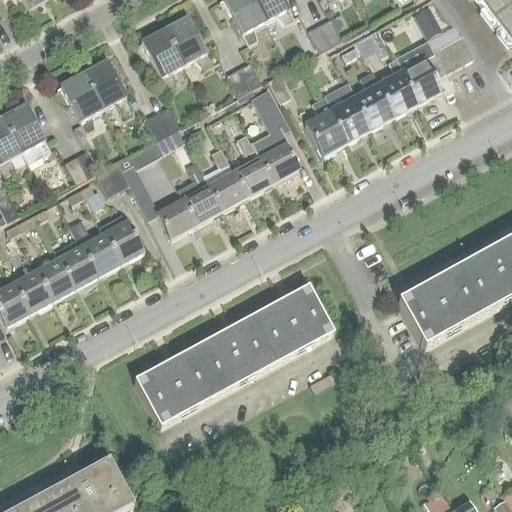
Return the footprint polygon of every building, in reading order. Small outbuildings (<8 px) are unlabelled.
[(17,0),(25,13),(47,0),(17,0)] [(251,34),(262,28),(247,0),(223,0),(225,4),(222,6),(246,51),(254,47),(251,34)] [(277,0),(247,0),(262,28),(273,22),(281,32),(292,27),(277,0)] [(490,0),(471,0),(478,9),(490,0)] [(511,0),(490,0),(478,9),(511,53),(511,0)] [(317,31),(328,53),(340,46),(329,25),(317,31)] [(162,38),(180,72),(192,65),(201,76),(210,71),(185,26),(162,38)] [(317,59),(328,53),(317,31),(305,37),(317,59)] [(169,78),(180,72),(162,38),(140,50),(164,95),(173,91),(169,78)] [(462,42),(451,48),(464,70),(474,64),(462,42)] [(416,112),(441,98),(434,86),(444,80),(432,58),(426,48),(411,56),(395,64),(402,77),(402,78),(398,80),(416,112)] [(454,75),(464,70),(451,48),(442,53),(454,75)] [(355,52),(341,60),(345,68),(359,60),(355,52)] [(444,80),(454,75),(442,53),(432,58),(444,80)] [(392,125),(416,112),(398,80),(402,78),(402,77),(395,64),(387,69),(394,82),(378,90),(374,92),(392,125)] [(247,69),(235,75),(247,97),(259,91),(247,69)] [(81,83),(99,116),(111,109),(120,120),(128,115),(104,70),(81,83)] [(236,103),(247,97),(235,75),(224,81),(236,103)] [(371,77),(363,82),(358,85),(365,97),(354,103),(351,104),(369,137),(392,125),(374,92),(378,90),(371,77)] [(290,103),(278,80),(266,87),(279,109),(290,103)] [(87,123),(99,116),(81,83),(58,95),(82,140),(91,135),(87,123)] [(345,150),(369,137),(351,104),(354,103),(347,90),(339,94),(346,107),(330,116),(327,118),(345,150)] [(267,95),(251,104),(270,138),(250,150),(258,165),(272,190),(298,176),(284,150),(287,148),(279,133),(286,130),(267,95)] [(323,103),(316,107),(310,110),(317,123),(304,130),(322,163),(345,150),(327,118),(330,116),(323,103)] [(154,119),(166,141),(177,135),(166,113),(154,119)] [(18,159),(20,158),(26,170),(39,163),(48,159),(23,114),(0,126),(18,159)] [(153,148),(166,141),(154,119),(141,126),(153,148)] [(6,166),(18,159),(0,126),(0,180),(1,183),(10,179),(6,166)] [(252,155),(244,140),(234,145),(243,160),(252,155)] [(227,169),(219,154),(209,159),(217,174),(227,169)] [(72,164),(83,186),(95,180),(84,158),(72,164)] [(71,192),(83,186),(72,164),(60,170),(71,192)] [(246,204),(272,190),(258,165),(232,179),(246,204)] [(201,183),(193,168),(183,173),(192,188),(201,183)] [(118,177),(127,192),(128,192),(134,203),(145,197),(130,170),(118,177)] [(127,192),(118,177),(115,171),(105,176),(117,197),(127,192)] [(106,203),(117,197),(105,176),(95,182),(106,203)] [(220,218),(246,204),(232,179),(206,193),(220,218)] [(197,198),(192,188),(175,197),(181,207),(195,232),(220,218),(206,193),(197,198)] [(88,191),(77,197),(82,204),(92,198),(88,191)] [(15,223),(0,195),(0,223),(3,229),(15,223)] [(70,211),(82,204),(77,197),(66,203),(70,211)] [(169,246),(195,232),(181,207),(155,221),(169,246)] [(43,215),(31,222),(35,229),(47,223),(43,215)] [(24,235),(35,229),(31,222),(20,228),(24,235)] [(96,286),(120,273),(102,240),(91,246),(80,227),(68,234),(75,247),(78,253),(96,286)] [(120,273),(143,260),(125,228),(102,240),(120,273)] [(14,230),(4,236),(8,244),(19,238),(14,230)] [(511,246),(456,277),(481,324),(511,307),(511,246)] [(96,286),(78,253),(75,247),(52,260),(55,266),(74,299),(96,286)] [(51,311),(74,299),(55,266),(33,279),(51,311)] [(481,324),(456,277),(396,311),(422,357),(481,324)] [(28,324),(51,311),(33,279),(10,291),(28,324)] [(0,329),(4,337),(28,324),(10,291),(0,296),(0,329)] [(331,342),(306,295),(247,326),(273,373),(331,342)] [(247,326),(190,358),(215,405),(273,373),(247,326)] [(215,405),(190,358),(131,390),(156,437),(215,405)] [(501,424),(511,418),(511,395),(491,407),(501,424)] [(422,448),(413,453),(417,460),(425,454),(422,448)] [(131,511),(106,467),(22,511),(131,511)] [(511,511),(511,495),(503,501),(510,511),(511,511)] [(433,511),(442,511),(451,507),(444,497),(430,506),(433,511)]
